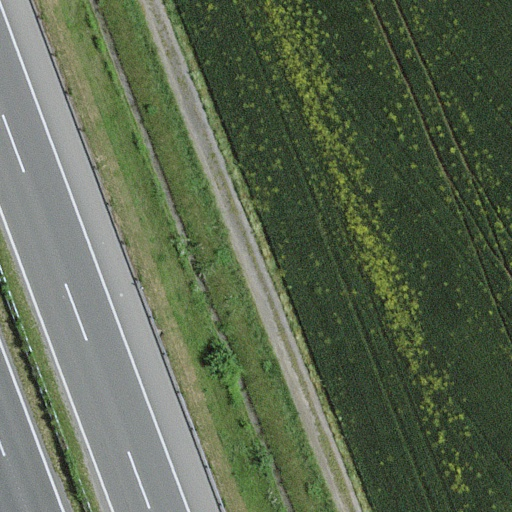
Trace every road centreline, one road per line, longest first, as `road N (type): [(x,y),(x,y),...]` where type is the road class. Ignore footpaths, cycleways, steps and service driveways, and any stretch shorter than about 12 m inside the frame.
road 1 (track): [(353,511),(157,0)]
road 2 (motorway): [(150,511),(0,105)]
